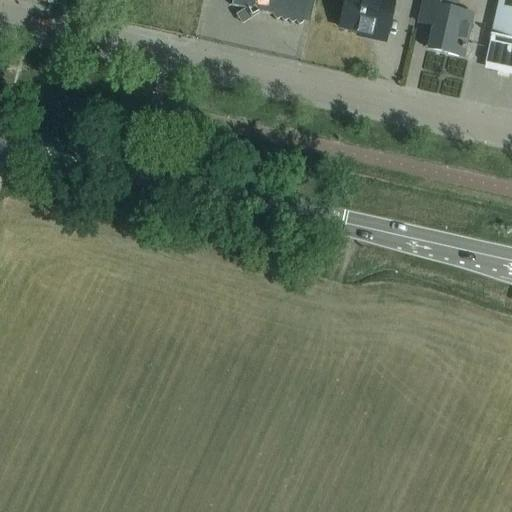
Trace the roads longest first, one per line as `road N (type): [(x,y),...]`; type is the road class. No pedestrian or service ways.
road 1 (unclassified): [(511,134),(0,20)]
road 2 (tertiary): [(345,225),(178,191),(0,140)]
road 3 (tertiary): [(345,225),(511,262)]
